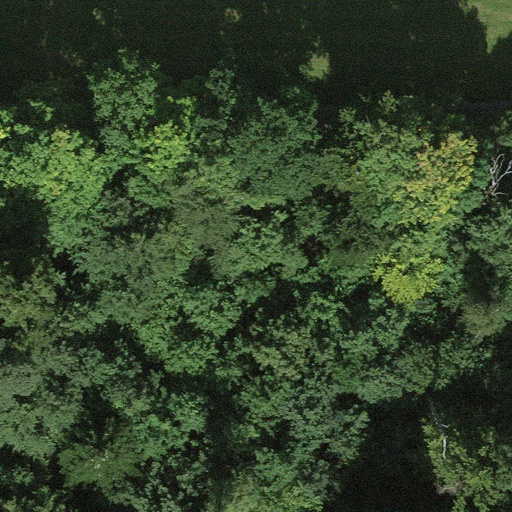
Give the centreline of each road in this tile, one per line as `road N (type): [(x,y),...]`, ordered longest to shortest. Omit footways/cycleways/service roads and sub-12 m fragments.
road 1 (track): [(511,122),(448,133),(0,129)]
road 2 (track): [(22,129),(27,230),(64,301),(246,485),(252,511)]
